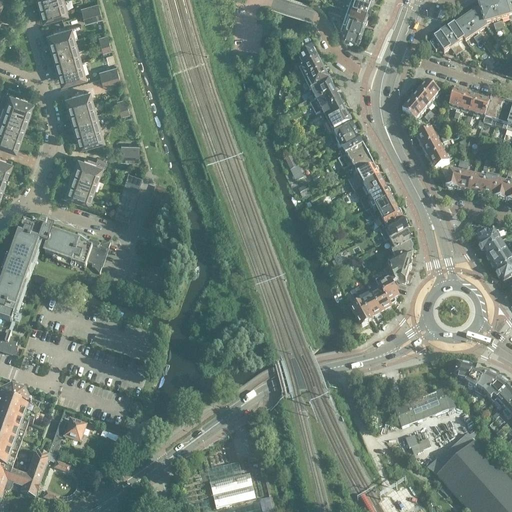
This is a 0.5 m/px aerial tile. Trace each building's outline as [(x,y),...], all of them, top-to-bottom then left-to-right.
[(350,0),(348,9),(350,10),(367,16),(367,14),(369,14),(370,11),(369,10),(370,5),(363,2),(357,0),(350,0)] [(511,0),(503,0),(503,1),(509,17),(510,17),(511,16),(511,0)] [(61,1),(40,7),(43,19),(48,18),(49,20),(61,17),(60,14),(64,13),(61,1)] [(503,1),(491,5),(496,24),(511,19),(510,17),(509,17),(503,1)] [(80,10),(82,17),(99,12),(97,5),(80,10)] [(480,10),(479,11),(484,27),(487,26),(496,24),(491,5),(480,8),(480,10)] [(348,9),(344,21),(346,21),(363,27),(365,22),(366,21),(367,18),(366,17),(367,16),(350,10),(348,9)] [(341,16),(328,11),(328,12),(330,17),(331,17),(338,20),(339,20),(341,16)] [(479,11),(465,20),(476,36),(477,38),(480,43),(484,40),(481,35),(483,34),(482,33),(487,29),(487,26),(484,27),(479,11)] [(99,12),(82,17),(84,24),(101,19),(99,12)] [(465,20),(455,26),(465,40),(464,41),(466,44),(476,36),(465,20)] [(342,32),(341,34),(346,36),(348,39),(350,40),(353,38),(358,40),(361,33),(362,33),(363,30),(362,28),(363,27),(346,21),(344,21),(340,30),(342,32)] [(448,28),(444,31),(454,47),(455,48),(459,54),(463,52),(459,46),(460,45),(459,44),(464,41),(465,40),(455,26),(454,26),(449,30),(449,29),(448,28)] [(48,36),(51,47),(72,41),(69,29),(64,31),(64,28),(52,32),(52,34),(48,36)] [(435,40),(430,44),(436,53),(441,49),(444,54),(450,50),(454,47),(444,31),(439,34),(440,35),(434,39),(435,40)] [(98,39),(100,46),(108,44),(106,36),(98,39)] [(50,52),(52,60),(78,52),(75,40),(72,41),(51,47),(53,51),(50,52)] [(108,44),(100,46),(102,53),(110,51),(108,44)] [(299,61),(300,62),(296,72),(301,69),(303,68),(319,60),(316,55),(317,53),(314,46),(306,44),(299,61)] [(57,67),(58,70),(79,64),(79,65),(81,64),(78,52),(52,60),(55,67),(57,67)] [(109,63),(116,61),(113,53),(107,55),(109,63)] [(319,60),(303,68),(301,69),(307,80),(324,70),(323,67),(324,66),(322,63),(320,63),(319,60)] [(79,64),(58,70),(62,82),(66,81),(67,83),(79,80),(78,78),(82,76),(79,65),(79,64)] [(98,73),(100,80),(118,75),(115,68),(98,73)] [(324,70),(307,80),(312,90),(329,81),(330,81),(328,78),(329,76),(328,74),(326,73),(324,70)] [(118,75),(100,80),(102,87),(120,82),(118,75)] [(312,90),(311,91),(311,92),(316,102),(335,91),(333,89),(334,87),(333,84),(331,84),(329,81),(312,90)] [(422,89),(419,92),(433,103),(440,94),(427,83),(426,84),(424,84),(422,87),(422,89)] [(5,108),(26,115),(30,103),(26,102),(26,99),(23,98),(23,96),(17,93),(18,92),(8,88),(5,95),(9,96),(5,108)] [(316,102),(310,105),(316,116),(322,113),(337,104),(341,102),(342,101),(340,98),(338,98),(335,91),(316,102)] [(455,91),(449,108),(457,111),(456,115),(460,116),(461,112),(467,95),(455,91)] [(66,99),(70,111),(91,105),(87,93),(83,94),(82,92),(70,95),(71,98),(66,99)] [(414,98),(410,103),(424,114),(433,103),(419,92),(418,94),(416,94),(414,97),(414,98)] [(467,95),(461,112),(473,116),(479,99),(467,95)] [(479,99),(473,116),(485,120),(491,103),(490,103),(479,99)] [(491,103),(485,120),(484,124),(495,128),(496,124),(503,103),(492,99),(490,103),(491,103)] [(116,102),(118,110),(127,107),(125,100),(116,102)] [(337,104),(322,113),(328,124),(343,115),(347,113),(345,110),(345,108),(344,105),(342,105),(341,103),(341,102),(337,104)] [(424,114),(410,103),(407,106),(406,106),(404,109),(404,110),(403,111),(416,123),(424,114)] [(511,106),(503,103),(496,124),(495,128),(507,132),(508,128),(511,116),(511,106)] [(69,115),(71,123),(96,116),(93,104),(91,105),(70,111),(71,115),(69,115)] [(0,115),(0,118),(24,127),(27,120),(24,119),(26,115),(5,108),(3,107),(0,115)] [(127,107),(118,110),(120,117),(129,114),(127,107)] [(328,124),(324,126),(330,137),(333,135),(335,133),(349,126),(351,125),(352,124),(353,122),(351,120),(350,119),(347,113),(343,115),(328,124)] [(96,116),(71,123),(73,131),(75,130),(76,134),(100,127),(96,116)] [(0,131),(18,138),(19,134),(21,135),(24,127),(0,118),(0,131)] [(321,121),(314,125),(316,130),(324,126),(321,121)] [(288,130),(295,127),(293,122),(286,126),(288,130)] [(335,133),(333,135),(336,141),(338,146),(341,145),(357,136),(351,125),(335,133)] [(100,127),(76,134),(80,146),(84,145),(85,147),(97,143),(96,141),(101,140),(100,138),(103,138),(100,127)] [(0,131),(0,147),(9,150),(9,148),(14,149),(18,138),(0,131)] [(432,131),(416,139),(419,143),(418,145),(420,148),(421,148),(422,150),(438,142),(432,131)] [(357,136),(341,145),(338,146),(341,150),(344,157),(346,156),(347,156),(363,147),(363,146),(363,145),(362,143),(361,142),(360,140),(360,139),(359,137),(358,136),(357,136)] [(303,143),(300,138),(291,143),(294,147),(303,143)] [(495,147),(500,149),(503,141),(497,139),(495,147)] [(438,142),(422,150),(424,154),(424,156),(426,159),(427,159),(428,161),(444,153),(438,142)] [(120,154),(138,155),(138,147),(120,146),(120,154)] [(363,147),(347,156),(346,156),(340,159),(346,170),(353,166),(369,157),(369,155),(368,153),(366,153),(363,147)] [(444,153),(428,161),(430,165),(430,166),(431,170),(433,170),(434,172),(450,164),(444,153)] [(138,155),(120,154),(120,161),(138,162),(138,155)] [(291,157),(284,161),(290,172),(297,168),(291,157)] [(369,157),(353,166),(356,173),(353,174),(354,175),(346,179),(348,183),(349,182),(358,177),(375,168),(372,163),(373,162),(372,160),(370,159),(369,157)] [(0,173),(4,175),(9,164),(4,162),(5,160),(0,158),(0,173)] [(78,160),(74,172),(94,179),(98,167),(94,166),(95,164),(83,159),(82,162),(78,160)] [(297,168),(290,172),(297,185),(305,180),(299,167),(297,168)] [(375,168),(358,177),(349,182),(355,193),(364,187),(381,178),(379,174),(379,172),(378,170),(376,169),(375,168)] [(67,183),(70,184),(70,183),(90,190),(90,191),(92,192),(97,180),(94,179),(74,172),(72,171),(67,183)] [(449,171),(447,181),(446,188),(458,191),(461,174),(449,171)] [(498,182),(494,199),(506,202),(510,184),(511,174),(511,172),(507,172),(504,183),(498,182)] [(461,174),(458,191),(470,194),(474,176),(461,174)] [(474,176),(470,194),(482,196),(486,179),(487,175),(482,174),(481,178),(474,176)] [(126,186),(140,191),(142,183),(128,178),(126,186)] [(381,178),(364,187),(367,193),(356,200),(358,204),(370,198),(387,189),(385,185),(385,183),(384,180),(382,180),(381,178)] [(486,179),(482,196),(494,199),(498,182),(486,179)] [(70,183),(70,184),(66,195),(70,196),(69,199),(81,203),(82,201),(86,202),(90,191),(90,190),(70,183)] [(299,189),(301,194),(310,189),(308,184),(299,189)] [(123,193),(137,198),(140,191),(126,186),(123,193)] [(153,195),(167,200),(170,193),(155,188),(153,195)] [(387,189),(370,198),(358,204),(364,215),(392,199),(391,196),(391,194),(390,192),(388,191),(387,189)] [(309,190),(301,194),(304,201),(312,197),(309,190)] [(123,193),(121,200),(135,205),(137,198),(123,193)] [(153,195),(150,202),(165,207),(167,200),(153,195)] [(392,199),(372,211),(375,218),(369,221),(371,225),(378,221),(381,219),(398,210),(396,206),(397,204),(395,201),(393,201),(392,199)] [(121,200),(118,207),(132,212),(135,205),(121,200)] [(165,207),(150,202),(148,209),(162,214),(165,207)] [(116,214),(130,219),(132,212),(118,207),(116,214)] [(145,216),(160,221),(162,214),(148,209),(145,216)] [(398,210),(381,219),(378,221),(382,227),(373,232),(375,236),(383,232),(387,230),(404,220),(402,216),(402,214),(401,212),(399,211),(398,210)] [(130,219),(116,214),(113,221),(127,226),(130,219)] [(143,223),(157,228),(160,221),(145,216),(143,223)] [(404,220),(387,230),(383,232),(387,238),(389,238),(390,241),(392,240),(393,240),(408,232),(409,232),(407,227),(407,225),(406,222),(404,222),(403,221),(404,221),(404,220)] [(157,228),(143,223),(140,231),(155,236),(157,228)] [(24,224),(0,292),(0,320),(12,325),(40,245),(47,248),(45,255),(85,269),(87,265),(92,267),(91,270),(94,271),(99,276),(110,245),(103,246),(100,245),(99,247),(93,245),(92,248),(52,234),(53,231),(48,230),(48,228),(42,226),(40,230),(24,224)] [(320,225),(315,228),(318,235),(323,233),(320,225)] [(479,241),(478,242),(478,243),(477,246),(479,249),(482,249),(485,252),(501,242),(494,232),(489,235),(487,231),(484,231),(478,235),(477,238),(479,241)] [(392,240),(390,241),(393,248),(390,250),(393,253),(395,252),(410,244),(411,243),(409,240),(411,238),(408,232),(393,240),(392,240)] [(501,242),(485,252),(485,253),(484,256),(486,258),(489,259),(489,260),(488,262),(490,264),(507,252),(501,242)] [(395,252),(393,253),(392,254),(395,260),(388,264),(390,269),(404,260),(405,261),(411,257),(413,255),(412,252),(413,250),(410,244),(395,252)] [(511,260),(507,252),(490,264),(490,265),(493,265),(496,269),(495,272),(496,274),(511,263),(511,260)] [(389,269),(390,271),(385,274),(389,282),(390,281),(392,284),(395,282),(398,280),(406,283),(409,271),(411,270),(412,268),(411,266),(413,260),(411,257),(405,261),(404,260),(390,269),(389,269)] [(362,259),(358,260),(363,270),(367,268),(362,258),(362,259)] [(511,263),(496,274),(496,275),(500,276),(504,283),(511,278),(511,263)] [(354,266),(348,269),(351,275),(357,272),(354,266)] [(385,284),(379,287),(388,304),(399,298),(392,284),(390,281),(389,282),(385,274),(384,272),(380,275),(385,284)] [(377,296),(372,298),(381,315),(386,312),(387,314),(392,311),(388,304),(379,287),(374,290),(377,296)] [(360,289),(355,291),(360,299),(361,302),(364,300),(363,297),(364,297),(360,289)] [(355,291),(351,293),(355,301),(360,299),(355,291)] [(372,298),(362,304),(372,323),(373,323),(372,320),(376,318),(376,319),(382,316),(381,315),(372,298)] [(362,304),(351,310),(357,321),(361,329),(372,323),(362,304)] [(0,352),(18,359),(17,352),(18,349),(16,348),(18,342),(10,340),(11,336),(8,335),(7,339),(0,336),(0,352)] [(453,368),(450,371),(455,377),(455,378),(464,390),(467,385),(468,383),(472,377),(473,369),(471,369),(470,367),(466,366),(465,367),(458,365),(457,369),(453,368)] [(474,369),(473,369),(472,377),(468,383),(469,384),(469,386),(473,388),(474,387),(478,389),(479,388),(487,377),(488,374),(481,372),(480,369),(477,368),(475,369),(474,369)] [(488,374),(487,377),(479,388),(478,389),(483,393),(484,392),(487,396),(491,392),(495,389),(500,380),(494,377),(493,376),(491,374),(489,375),(488,374)] [(491,392),(487,396),(495,404),(511,388),(506,384),(506,383),(503,381),(501,381),(500,380),(495,389),(491,392)] [(511,388),(495,404),(500,410),(503,408),(507,412),(511,406),(511,388)] [(48,459),(47,459),(45,458),(40,456),(37,455),(36,458),(35,457),(27,479),(11,474),(29,425),(32,426),(34,421),(36,422),(38,421),(39,418),(38,416),(37,415),(38,410),(29,407),(29,405),(24,393),(11,389),(0,393),(0,503),(3,496),(5,496),(7,496),(8,495),(9,494),(10,493),(34,501),(36,496),(38,497),(40,496),(41,492),(40,489),(38,489),(48,462),(47,461),(48,459)] [(445,398),(443,392),(395,410),(402,429),(456,409),(450,396),(445,398)] [(511,406),(507,412),(503,415),(509,421),(511,418),(511,417),(511,406)] [(495,422),(501,416),(498,413),(492,418),(495,422)] [(65,438),(79,443),(85,427),(70,422),(69,427),(66,426),(64,432),(66,433),(65,438)] [(427,470),(437,478),(440,481),(434,486),(442,495),(443,494),(449,500),(453,495),(467,511),(511,511),(511,481),(476,444),(485,436),(480,429),(470,437),(468,435),(438,462),(437,461),(427,470)] [(410,450),(412,450),(414,457),(424,453),(424,452),(432,449),(428,440),(420,444),(421,445),(418,447),(415,437),(406,440),(410,450)] [(43,499),(58,504),(58,502),(63,504),(67,503),(70,503),(73,501),(76,500),(78,497),(80,495),(82,492),(83,489),(83,487),(83,484),(82,481),(81,479),(81,477),(80,475),(78,473),(74,470),(71,469),(71,467),(56,462),(54,469),(68,474),(69,473),(71,474),(72,474),(73,476),(76,479),(76,480),(77,482),(77,484),(77,487),(77,488),(77,490),(76,492),(74,494),(73,495),(71,497),(69,497),(67,498),(62,498),(60,498),(60,497),(46,491),(43,499)] [(256,501),(250,476),(211,485),(217,511),(256,501)]
